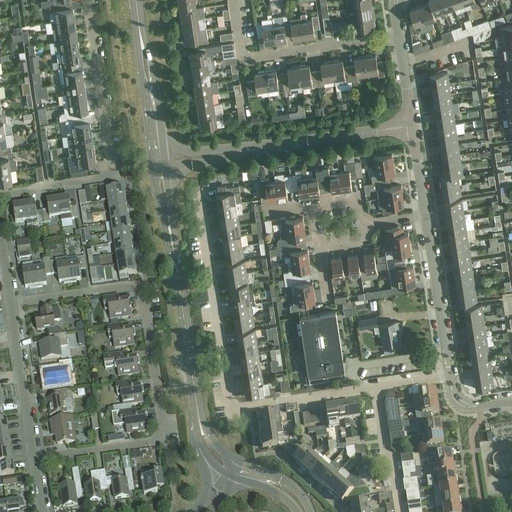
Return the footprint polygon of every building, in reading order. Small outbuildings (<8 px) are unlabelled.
[(197,8),(195,0),(180,0),(178,0),(178,5),(180,5),(181,11),(197,8)] [(446,17),(444,11),(440,0),(428,0),(430,4),(430,3),(434,15),(440,13),(442,19),(446,17)] [(455,8),(451,0),(440,0),(444,11),(455,8)] [(467,10),(463,0),(451,0),(455,8),(457,14),(467,10)] [(484,7),(480,0),(463,0),(467,10),(471,8),(484,7)] [(430,3),(430,4),(420,7),(428,31),(434,29),(432,23),(431,23),(430,21),(436,19),(434,15),(430,3)] [(69,9),(69,4),(50,7),(52,22),(75,19),(73,9),(69,9)] [(373,12),(372,5),(356,8),(357,13),(349,14),(350,19),(375,16),(374,11),(373,12)] [(428,31),(420,7),(410,11),(415,26),(421,24),(421,26),(420,27),(422,33),(428,31)] [(198,19),(197,8),(181,11),(182,17),(180,17),(181,22),(198,19)] [(17,9),(10,11),(12,22),(19,20),(17,9)] [(301,15),(301,18),(304,39),(309,39),(309,37),(315,36),(314,29),(320,28),(318,16),(312,17),(312,20),(307,21),(306,14),(301,15)] [(376,20),(375,16),(350,19),(350,25),(358,24),(359,29),(375,27),(374,20),(376,20)] [(286,34),(292,33),(290,20),(284,21),(283,17),(273,18),(276,44),(281,43),(281,42),(287,41),(286,34)] [(205,18),(198,19),(181,22),(182,26),(183,26),(184,32),(206,29),(205,18)] [(276,44),(273,18),(272,18),(272,19),(262,21),(262,24),(256,25),(258,38),(264,37),(265,44),(272,43),(272,44),(276,44)] [(304,39),(301,18),(290,20),(292,33),(293,40),(300,39),(300,40),(304,39)] [(76,29),(75,19),(52,22),(54,33),(76,29)] [(221,21),(215,22),(217,33),(224,31),(221,21)] [(484,25),(474,29),(475,34),(484,31),(491,28),(488,21),(483,23),(484,25)] [(332,22),(330,22),(324,23),(325,36),(334,35),(332,22)] [(511,25),(499,27),(501,38),(511,36),(511,25)] [(475,34),(474,29),(473,27),(468,28),(469,30),(463,32),(465,37),(471,35),(473,35),(475,34)] [(78,39),(76,29),(54,33),(55,43),(78,39)] [(208,43),(206,29),(184,32),(185,38),(183,39),(184,43),(194,42),(195,45),(208,43)] [(455,40),(465,37),(463,32),(458,33),(457,29),(451,30),(455,40)] [(455,40),(451,30),(441,34),(443,39),(445,44),(455,40)] [(485,40),(484,31),(475,34),(473,35),(474,42),(485,40)] [(234,39),(233,33),(220,35),(221,41),(234,39)] [(511,36),(501,38),(495,39),(497,49),(502,48),(511,46),(511,36)] [(79,50),(78,39),(55,43),(57,53),(79,50)] [(421,42),(413,44),(414,55),(430,49),(428,44),(423,46),(421,42)] [(235,49),(234,43),(222,45),(223,51),(235,49)] [(511,46),(502,48),(504,58),(511,56),(511,46)] [(208,61),(206,47),(198,48),(199,51),(189,53),(189,58),(191,58),(192,64),(208,61)] [(82,65),(79,50),(57,53),(58,62),(53,63),(54,69),(59,68),(78,66),(82,65)] [(372,55),(365,56),(368,74),(378,73),(379,77),(385,76),(383,61),(377,62),(376,55),(372,56),(372,55)] [(38,72),(36,56),(30,57),(32,72),(38,72)] [(368,74),(365,56),(358,57),(358,58),(354,59),(355,66),(350,66),(352,81),(358,80),(357,76),(368,74)] [(213,60),(208,61),(192,64),(193,70),(191,70),(192,75),(209,72),(215,71),(213,60)] [(339,60),(332,61),(335,85),(346,83),(346,82),(352,81),(350,66),(344,67),(343,60),(339,61),(339,60)] [(335,85),(332,61),(325,62),(325,63),(321,64),(322,71),(316,71),(319,86),(325,85),(325,87),(335,85)] [(305,65),(299,66),(302,89),(319,86),(316,71),(311,72),(310,65),(306,66),(305,65)] [(79,71),(78,66),(59,68),(62,84),(84,81),(83,71),(79,71)] [(302,89),(299,66),(292,67),(292,68),(288,69),(289,76),(283,76),(285,91),(291,90),(291,93),(303,91),(302,89)] [(272,70),(265,71),(268,89),(278,88),(279,92),(285,91),(283,76),(277,77),(276,70),(272,71),(272,70)] [(268,89),(265,71),(258,72),(258,73),(254,74),(255,81),(246,82),(248,96),(252,95),(252,96),(258,95),(258,91),(268,89)] [(211,83),(209,72),(192,75),(193,79),(194,79),(195,85),(211,83)] [(430,75),(432,86),(449,83),(448,73),(430,75)] [(86,91),(84,81),(62,84),(63,94),(86,91)] [(31,94),(30,82),(25,83),(22,83),(24,95),(27,95),(31,94)] [(217,82),(211,83),(195,85),(196,92),(195,92),(195,96),(213,94),(219,93),(217,82)] [(451,93),(449,83),(432,86),(433,96),(451,93)] [(511,87),(508,88),(503,89),(505,99),(511,98),(511,87)] [(87,101),(86,91),(63,94),(64,105),(87,101)] [(452,103),(451,93),(433,96),(435,106),(452,103)] [(214,104),(213,94),(195,96),(196,100),(197,100),(198,107),(214,104)] [(89,112),(87,101),(64,105),(66,113),(62,114),(60,116),(61,121),(66,121),(86,118),(85,112),(89,112)] [(454,114),(452,103),(435,106),(436,116),(454,114)] [(216,115),(214,104),(198,107),(199,113),(198,113),(198,117),(216,115)] [(246,121),(244,111),(238,111),(240,122),(246,121)] [(222,114),(216,115),(198,117),(199,122),(200,122),(201,128),(217,126),(217,120),(223,119),(222,114)] [(455,124),(454,114),(436,116),(438,126),(455,124)] [(86,118),(66,121),(68,137),(92,133),(90,123),(87,123),(86,118)] [(457,134),(455,124),(438,126),(439,136),(457,134)] [(93,143),(92,133),(68,137),(70,147),(93,143)] [(0,153),(12,152),(11,146),(13,146),(14,144),(13,134),(6,135),(0,135),(0,153)] [(458,144),(457,134),(439,136),(441,146),(458,144)] [(93,143),(70,147),(69,147),(70,157),(95,153),(93,143)] [(460,154),(458,144),(441,146),(442,157),(460,154)] [(13,159),(12,152),(0,153),(0,172),(11,171),(18,170),(16,161),(13,158),(13,159)] [(96,164),(95,153),(70,157),(68,157),(70,173),(87,171),(87,165),(96,164)] [(374,156),(376,166),(394,164),(392,154),(374,156)] [(462,164),(460,154),(442,157),(444,167),(462,164)] [(360,161),(354,162),(357,178),(363,177),(360,161)] [(351,179),(357,178),(354,162),(344,163),(346,171),(339,172),(342,190),(352,189),(351,179)] [(395,174),(394,164),(376,166),(377,175),(371,176),(373,183),(377,183),(386,181),(385,175),(395,174)] [(463,175),(462,164),(444,167),(445,176),(445,177),(458,175),(458,176),(463,175)] [(44,180),(42,166),(36,167),(38,181),(44,180)] [(342,190),(339,172),(339,168),(330,169),(330,166),(322,167),(322,169),(325,185),(331,184),(332,192),(342,190)] [(325,185),(322,169),(312,170),(313,176),(307,177),(310,195),(320,193),(319,186),(325,185)] [(0,184),(13,183),(11,171),(0,172),(0,184)] [(310,195),(307,177),(298,179),(297,175),(291,176),(293,187),(299,187),(300,196),(310,195)] [(460,185),(458,176),(458,175),(445,177),(445,176),(441,177),(442,188),(460,185)] [(288,198),(287,191),(287,188),(293,187),(291,176),(284,177),(285,181),(275,182),(278,200),(288,198)] [(278,200),(275,182),(267,183),(267,179),(259,180),(260,192),(266,191),(268,201),(278,200)] [(403,195),(401,185),(392,187),(391,181),(386,181),(377,183),(379,199),(403,195)] [(105,186),(98,187),(101,202),(107,201),(125,199),(124,190),(122,190),(122,188),(115,189),(114,184),(105,186)] [(461,196),(460,185),(442,188),(444,198),(461,196)] [(219,195),(217,195),(218,206),(236,203),(241,202),(242,202),(240,192),(239,186),(225,188),(225,186),(217,187),(219,195)] [(364,202),(374,202),(374,190),(363,191),(364,202)] [(84,192),(78,193),(80,205),(86,204),(84,192)] [(404,205),(403,195),(379,199),(381,209),(383,209),(384,215),(395,213),(395,207),(404,205)] [(65,197),(57,198),(60,217),(60,222),(71,220),(77,219),(76,206),(69,207),(68,198),(65,198),(65,197)] [(60,217),(57,198),(49,199),(49,201),(46,201),(47,210),(41,211),(43,224),(50,223),(49,218),(60,217)] [(126,207),(125,199),(107,201),(109,212),(125,209),(125,207),(126,207)] [(462,200),(444,202),(446,213),(464,210),(462,200)] [(31,202),(23,203),(26,222),(36,220),(37,225),(43,224),(41,211),(35,212),(34,203),(31,203),(31,202)] [(241,202),(236,203),(218,206),(220,217),(238,214),(243,213),(241,202)] [(26,222),(23,203),(15,204),(15,206),(12,206),(15,223),(26,222)] [(125,212),(125,209),(109,212),(111,223),(128,220),(127,212),(125,212)] [(465,220),(464,210),(446,213),(448,223),(465,220)] [(240,225),(238,214),(220,217),(221,227),(240,225)] [(305,227),(303,217),(296,218),(295,216),(290,217),(290,219),(286,220),(285,217),(280,218),(282,231),(305,227)] [(129,228),(128,220),(111,223),(112,233),(128,231),(128,228),(129,228)] [(467,230),(465,220),(448,223),(449,233),(467,230)] [(241,235),(240,225),(221,227),(223,238),(241,235)] [(306,237),(305,227),(282,231),(283,238),(277,241),(278,248),(279,247),(297,245),(296,239),(306,237)] [(408,232),(405,233),(404,227),(386,230),(387,240),(391,239),(392,245),(410,242),(408,232)] [(468,240),(467,230),(449,233),(451,243),(468,240)] [(128,231),(112,233),(106,234),(108,245),(114,244),(131,241),(130,233),(129,233),(128,231)] [(243,246),(241,235),(223,238),(225,249),(243,246)] [(28,239),(16,241),(17,248),(29,246),(28,239)] [(470,251),(468,240),(451,243),(452,253),(470,251)] [(132,250),(131,241),(114,244),(115,255),(131,252),(131,250),(132,250)] [(393,251),(386,252),(387,262),(403,260),(402,254),(412,252),(410,242),(392,245),(393,251)] [(309,259),(308,249),(298,251),(297,245),(279,247),(280,254),(284,253),(285,257),(287,257),(291,256),(292,262),(309,259)] [(31,257),(29,246),(17,248),(18,259),(31,257)] [(244,257),(243,246),(225,249),(226,260),(244,257)] [(471,261),(470,251),(452,253),(454,263),(471,261)] [(132,255),(131,252),(115,255),(117,265),(134,263),(133,254),(132,255)] [(365,264),(360,265),(361,273),(362,280),(372,279),(378,278),(377,271),(374,253),(364,254),(365,264)] [(343,268),(345,276),(345,280),(351,279),(351,275),(361,273),(360,265),(358,255),(348,257),(349,267),(343,268)] [(79,271),(85,270),(83,257),(77,258),(78,263),(67,265),(70,283),(78,282),(78,281),(80,280),(79,271)] [(332,277),(332,283),(338,282),(338,277),(345,276),(343,268),(342,258),(331,259),(334,277),(332,277)] [(45,276),(51,275),(49,263),(49,259),(42,260),(44,268),(33,270),(36,288),(44,287),(44,286),(46,285),(45,276)] [(70,283),(67,265),(66,259),(55,260),(55,262),(49,263),(51,275),(57,274),(58,284),(61,283),(61,284),(70,283)] [(309,259),(292,262),(288,263),(289,272),(284,273),(285,279),(302,277),(301,271),(311,269),(309,259)] [(403,266),(403,260),(387,262),(388,269),(389,269),(391,278),(415,274),(413,264),(403,266)] [(247,272),(245,261),(227,264),(229,275),(247,272)] [(473,271),(471,261),(454,263),(455,274),(473,271)] [(136,271),(134,263),(117,265),(119,281),(128,279),(128,275),(135,274),(134,271),(136,271)] [(95,268),(89,269),(91,282),(97,281),(95,268)] [(36,288),(33,270),(22,271),(24,289),(27,288),(27,289),(36,288)] [(247,272),(229,275),(230,285),(248,283),(248,282),(255,281),(253,271),(247,272)] [(474,281),(473,271),(455,274),(457,284),(474,281)] [(416,284),(415,274),(391,278),(392,287),(391,288),(392,294),(407,292),(406,286),(416,284)] [(314,291),(313,283),(313,281),(303,283),(302,277),(285,279),(286,286),(291,285),(293,295),(314,291)] [(476,291),(474,281),(457,284),(458,294),(476,291)] [(250,293),(248,283),(230,285),(232,296),(250,293)] [(316,301),(314,291),(293,295),(294,304),(292,305),(290,306),(291,311),(311,308),(310,302),(316,301)] [(477,302),(476,291),(458,294),(460,304),(477,302)] [(252,304),(250,293),(232,296),(233,307),(252,304)] [(130,317),(127,301),(116,302),(115,296),(103,298),(104,311),(109,311),(110,320),(130,317)] [(348,296),(335,298),(336,304),(349,302),(348,296)] [(253,315),(252,304),(233,307),(235,318),(253,315)] [(484,316),(482,305),(464,308),(466,318),(484,316)] [(41,317),(35,318),(37,331),(48,330),(48,336),(53,335),(62,334),(61,331),(54,329),(53,322),(61,321),(59,308),(41,311),(41,317)] [(336,311),(327,313),(300,317),(305,353),(303,353),(308,386),(322,384),(321,381),(346,377),(336,311)] [(255,326),(253,315),(235,318),(237,329),(255,326)] [(485,326),(484,316),(466,318),(467,328),(485,326)] [(374,326),(375,332),(375,333),(381,332),(384,348),(400,346),(398,332),(399,332),(397,322),(378,325),(377,318),(359,321),(360,329),(374,326)] [(107,327),(107,332),(109,340),(113,339),(114,349),(134,346),(131,329),(120,331),(120,325),(107,327)] [(487,336),(485,326),(467,328),(469,339),(487,336)] [(257,341),(255,330),(237,332),(239,343),(257,341)] [(54,341),(39,344),(41,361),(61,358),(60,348),(67,347),(66,340),(65,334),(62,334),(53,335),(54,341)] [(488,346),(487,336),(469,339),(471,349),(488,346)] [(258,351),(257,341),(239,343),(240,354),(258,351)] [(490,356),(488,346),(471,349),(472,359),(490,356)] [(281,359),(280,353),(280,348),(271,350),(272,360),(277,360),(281,359)] [(260,362),(258,351),(240,354),(242,365),(260,362)] [(123,354),(103,357),(105,370),(117,368),(118,377),(138,374),(136,358),(124,360),(123,354)] [(491,366),(490,356),(472,359),(474,369),(491,366)] [(59,370),(43,372),(45,387),(68,384),(67,373),(72,372),(71,361),(58,363),(59,370)] [(262,373),(260,362),(242,365),(244,376),(262,373)] [(493,376),(491,366),(474,369),(475,379),(493,376)] [(263,384),(262,373),(244,376),(245,387),(263,384)] [(494,387),(493,376),(475,379),(477,389),(494,387)] [(290,391),(289,380),(284,381),(280,381),(282,392),(290,391)] [(127,382),(115,384),(117,397),(121,397),(123,406),(142,403),(140,387),(128,388),(127,382)] [(265,395),(263,384),(245,387),(247,397),(265,395)] [(427,392),(427,386),(418,387),(419,397),(413,397),(414,405),(437,401),(436,390),(427,392)] [(70,401),(69,401),(67,387),(51,390),(53,399),(49,399),(50,407),(48,407),(50,416),(65,414),(70,413),(71,411),(70,401)] [(352,404),(347,404),(350,420),(361,419),(358,401),(352,402),(352,404)] [(385,403),(386,414),(399,412),(398,401),(385,403)] [(439,412),(437,401),(414,405),(415,409),(421,408),(423,420),(432,419),(431,414),(439,412)] [(350,420),(347,404),(343,405),(343,404),(336,405),(339,422),(345,421),(346,429),(351,428),(350,420)] [(340,427),(339,422),(336,405),(330,405),(330,407),(326,407),(326,412),(328,423),(329,429),(340,427)] [(298,412),(297,406),(286,407),(287,414),(298,412)] [(261,416),(257,416),(258,423),(259,423),(259,427),(281,424),(279,408),(260,411),(261,416)] [(116,413),(111,414),(113,427),(125,425),(127,434),(147,431),(144,415),(133,417),(132,411),(116,413)] [(401,422),(399,412),(386,414),(388,424),(401,422)] [(97,414),(90,415),(93,431),(100,430),(97,414)] [(71,418),(50,421),(52,430),(55,430),(57,445),(75,442),(71,418)] [(423,420),(417,421),(417,426),(419,437),(425,436),(442,434),(441,423),(432,424),(432,419),(423,420)] [(402,433),(401,422),(388,424),(390,435),(402,433)] [(283,434),(281,424),(259,427),(260,432),(259,432),(260,438),(283,434)] [(0,442),(9,442),(7,431),(0,431),(0,442)] [(404,444),(402,433),(390,435),(391,446),(404,444)] [(285,446),(283,434),(260,438),(261,444),(262,444),(263,449),(285,446)] [(444,445),(442,434),(425,436),(428,453),(440,451),(439,445),(444,445)] [(0,453),(10,452),(9,442),(0,442),(0,453)] [(301,468),(312,455),(304,447),(299,453),(293,460),(297,463),(296,464),(301,468)] [(293,460),(299,453),(294,448),(288,455),(293,460)] [(347,449),(347,453),(348,457),(352,460),(355,456),(354,448),(347,449)] [(0,464),(12,463),(10,452),(0,453),(0,464)] [(310,474),(321,462),(323,459),(315,452),(312,455),(301,468),(305,472),(306,471),(310,474)] [(452,452),(435,455),(435,459),(428,461),(429,467),(433,466),(453,463),(452,452)] [(401,457),(403,471),(416,469),(415,463),(413,463),(412,455),(401,457)] [(317,482),(329,469),(321,462),(310,474),(313,477),(312,478),(317,482)] [(12,463),(0,464),(0,476),(14,474),(12,463)] [(453,464),(453,463),(433,466),(435,477),(438,476),(455,474),(454,470),(456,470),(455,464),(453,464)] [(326,488),(342,471),(338,467),(333,473),(329,469),(317,482),(322,486),(323,485),(326,488)] [(78,469),(72,470),(74,484),(59,487),(62,507),(77,505),(76,498),(82,497),(78,469)] [(163,487),(161,469),(153,470),(154,475),(141,477),(141,481),(140,481),(141,483),(143,495),(157,493),(156,488),(163,487)] [(417,475),(416,469),(403,471),(404,481),(411,480),(410,476),(417,475)] [(118,476),(105,478),(106,486),(112,485),(114,500),(128,497),(127,491),(133,490),(130,470),(124,471),(126,480),(118,481),(118,476)] [(92,485),(84,486),(87,504),(101,501),(99,490),(107,488),(106,486),(105,478),(104,471),(90,473),(92,485)] [(333,497),(345,484),(350,478),(342,471),(326,488),(329,492),(328,493),(333,497)] [(455,474),(438,476),(440,487),(456,484),(458,484),(458,478),(456,478),(455,474)] [(17,484),(16,478),(2,480),(3,486),(17,484)] [(345,484),(333,497),(338,501),(339,500),(342,503),(348,497),(354,490),(367,488),(360,482),(359,481),(350,478),(345,484)] [(416,479),(411,480),(404,481),(403,481),(405,492),(406,492),(418,490),(416,479)] [(456,484),(440,487),(441,498),(458,495),(456,484)] [(420,501),(419,490),(418,490),(406,492),(408,503),(420,501)] [(393,501),(392,494),(379,496),(380,503),(393,501)] [(459,499),(458,495),(441,498),(435,498),(437,509),(460,506),(460,505),(462,504),(461,498),(459,499)] [(368,511),(367,502),(370,502),(370,497),(356,499),(356,503),(351,504),(352,511),(368,511)] [(13,502),(5,503),(6,511),(19,511),(19,508),(23,508),(22,501),(21,501),(21,500),(19,498),(14,499),(13,501),(13,502)] [(418,511),(422,511),(420,501),(408,503),(408,511),(418,511)]
